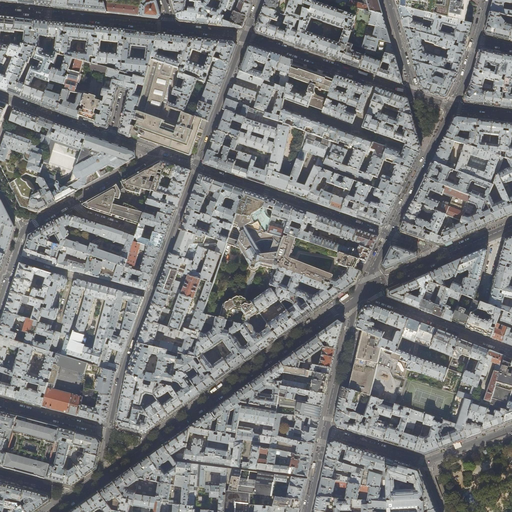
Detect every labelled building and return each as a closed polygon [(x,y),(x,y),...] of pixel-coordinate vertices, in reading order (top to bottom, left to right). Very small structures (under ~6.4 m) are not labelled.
[(53,0),(52,7),(59,8),(68,9),(69,0),(53,0)] [(69,0),(68,9),(75,10),(84,11),(85,0),(69,0)] [(85,0),(84,11),(94,12),(107,13),(104,3),(100,3),(100,0),(102,1),(102,0),(85,0)] [(103,0),(104,3),(107,13),(120,14),(158,19),(160,16),(155,0),(103,0)] [(171,0),(173,7),(176,15),(187,12),(188,12),(189,2),(188,2),(188,1),(184,1),(179,0),(171,0)] [(202,0),(202,3),(196,23),(201,23),(208,24),(214,9),(209,7),(211,0),(216,0),(217,0),(216,0),(202,0)] [(216,0),(217,0),(221,2),(218,10),(214,9),(208,24),(215,25),(221,26),(223,21),(224,16),(222,15),(223,13),(225,14),(227,9),(230,1),(228,0),(216,0)] [(234,6),(236,0),(235,0),(229,0),(230,1),(227,9),(247,17),(248,12),(251,5),(239,1),(238,3),(239,3),(238,8),(234,6)] [(304,5),(305,2),(299,0),(265,0),(263,7),(275,12),(279,1),(281,1),(282,1),(282,0),(287,0),(290,1),(285,15),(287,16),(301,21),(302,17),(295,15),(299,4),(304,6),(304,5)] [(304,5),(310,7),(309,11),(303,9),(302,17),(301,21),(299,30),(296,46),(328,57),(350,65),(360,68),(366,49),(362,48),(362,50),(363,52),(362,55),(355,53),(355,51),(352,51),(351,51),(354,46),(348,44),(351,32),(354,20),(355,16),(331,7),(331,5),(326,3),(325,5),(309,0),(304,0),(305,2),(304,5)] [(366,0),(368,5),(351,0),(349,1),(345,0),(336,0),(336,2),(372,12),(383,16),(378,0),(366,0)] [(395,0),(397,6),(426,13),(452,20),(465,23),(467,9),(468,0),(395,0)] [(490,13),(504,16),(506,16),(511,17),(511,0),(493,0),(493,3),(490,13)] [(191,2),(189,2),(188,12),(187,12),(176,15),(177,19),(180,21),(186,22),(196,23),(202,3),(193,2),(193,8),(191,8),(192,2),(191,2)] [(424,20),(426,13),(397,6),(400,15),(401,21),(408,19),(413,20),(413,17),(417,18),(417,17),(423,18),(422,22),(424,22),(424,20)] [(277,12),(275,12),(263,7),(262,11),(260,16),(272,20),(274,21),(281,23),(282,24),(283,22),(281,22),(282,19),(276,17),(276,15),(277,12)] [(227,9),(225,14),(224,16),(223,21),(226,22),(228,18),(231,19),(230,23),(243,28),(244,23),(247,17),(227,9)] [(385,22),(383,16),(372,12),(368,25),(376,27),(387,30),(385,22)] [(426,13),(424,20),(432,22),(431,26),(442,28),(443,25),(449,27),(449,29),(453,30),(453,31),(469,36),(470,31),(472,24),(465,23),(452,20),(426,13)] [(503,18),(504,16),(490,13),(487,23),(485,31),(487,34),(497,37),(510,40),(511,30),(511,17),(506,16),(506,18),(508,18),(506,25),(501,18),(503,18)] [(7,17),(0,16),(0,51),(8,53),(11,46),(0,44),(0,43),(0,36),(1,31),(14,33),(15,31),(16,18),(7,17)] [(270,25),(272,20),(260,16),(257,24),(255,30),(257,33),(265,36),(275,40),(279,29),(281,23),(274,21),(274,22),(275,23),(274,26),(270,25)] [(299,30),(301,21),(287,16),(284,24),(286,25),(299,30)] [(25,19),(16,18),(15,31),(25,32),(24,45),(27,45),(31,47),(32,37),(33,32),(33,31),(31,30),(31,28),(32,27),(33,28),(34,20),(25,19)] [(413,20),(408,19),(401,21),(403,26),(404,29),(421,34),(422,27),(423,25),(413,22),(413,21),(413,20)] [(42,21),(34,20),(33,28),(33,31),(33,32),(36,32),(35,36),(34,35),(34,37),(32,37),(31,47),(39,49),(42,50),(43,47),(39,47),(40,36),(44,36),(43,50),(44,50),(47,51),(48,42),(50,22),(42,21)] [(358,34),(361,23),(361,22),(354,20),(351,32),(358,34)] [(58,23),(50,22),(48,42),(51,42),(51,38),(53,39),(53,36),(57,37),(55,53),(58,54),(60,55),(60,51),(61,51),(61,53),(63,53),(65,35),(65,32),(66,24),(58,23)] [(63,53),(66,53),(65,56),(66,56),(73,58),(76,59),(90,63),(91,56),(94,57),(96,39),(92,38),(93,36),(96,36),(97,27),(82,25),(66,24),(65,32),(68,33),(68,35),(67,35),(66,35),(66,36),(65,35),(63,53)] [(275,40),(280,40),(283,41),(296,46),(299,30),(286,25),(286,27),(288,27),(286,31),(284,30),(284,31),(279,29),(275,40)] [(441,32),(442,28),(431,26),(430,29),(422,27),(421,34),(441,39),(466,46),(467,41),(469,36),(453,31),(452,33),(448,32),(447,34),(441,32)] [(104,28),(97,27),(96,36),(96,39),(94,57),(93,64),(98,66),(99,64),(108,65),(109,54),(100,53),(101,41),(108,41),(108,43),(110,43),(111,37),(109,37),(109,35),(111,35),(112,29),(104,28)] [(387,30),(376,27),(372,38),(391,43),(389,37),(387,30)] [(117,29),(112,29),(111,35),(111,37),(110,43),(112,43),(112,42),(119,43),(118,55),(109,54),(108,65),(116,66),(116,71),(121,72),(122,64),(119,64),(119,61),(122,62),(122,61),(125,41),(122,40),(123,37),(125,38),(126,30),(117,29)] [(441,39),(421,34),(404,29),(411,53),(413,62),(433,68),(436,57),(425,53),(424,53),(425,52),(425,51),(424,47),(423,46),(422,46),(421,43),(422,40),(425,41),(425,42),(426,42),(435,45),(435,46),(439,47),(441,39)] [(147,65),(150,65),(151,59),(158,34),(140,32),(126,30),(125,38),(125,41),(122,61),(126,62),(126,65),(122,64),(121,72),(128,74),(129,73),(143,74),(142,78),(146,79),(149,67),(146,67),(147,65)] [(151,59),(181,69),(182,66),(182,65),(191,37),(182,36),(169,35),(158,34),(151,59)] [(393,51),(391,43),(372,38),(365,36),(362,48),(366,49),(385,54),(395,56),(393,51)] [(197,38),(191,37),(182,65),(186,66),(185,68),(183,68),(183,66),(182,66),(181,69),(180,74),(192,78),(193,76),(186,73),(186,71),(194,74),(197,64),(189,62),(193,50),(201,53),(206,39),(197,38)] [(212,40),(206,39),(201,53),(205,54),(206,51),(210,52),(205,67),(197,64),(194,74),(193,76),(192,78),(197,80),(201,81),(204,82),(205,83),(206,79),(209,72),(211,67),(214,58),(216,54),(220,41),(212,40)] [(462,59),(466,46),(441,39),(439,47),(442,48),(442,49),(443,49),(443,50),(446,51),(447,50),(450,51),(450,52),(449,52),(448,52),(447,56),(447,57),(448,57),(448,60),(444,59),(444,58),(444,57),(441,57),(440,57),(439,58),(436,57),(433,68),(458,75),(462,59)] [(226,41),(220,41),(216,54),(217,55),(217,53),(220,54),(221,55),(219,60),(229,64),(233,53),(236,45),(234,42),(226,41)] [(27,45),(24,45),(22,44),(21,46),(12,44),(11,46),(8,53),(7,56),(14,58),(13,59),(6,76),(0,73),(0,89),(1,90),(8,93),(10,86),(8,85),(10,82),(12,83),(21,58),(23,55),(27,45)] [(39,49),(31,47),(27,45),(23,55),(24,56),(23,59),(21,58),(12,83),(14,84),(13,86),(10,86),(8,93),(14,95),(21,98),(26,84),(20,82),(27,64),(27,63),(29,64),(31,59),(33,59),(36,51),(38,52),(39,49)] [(269,59),(271,53),(261,49),(252,46),(249,48),(244,61),(240,72),(262,80),(264,73),(255,70),(256,68),(257,69),(259,65),(262,66),(263,66),(264,65),(267,66),(268,61),(269,59)] [(43,50),(42,50),(39,49),(38,52),(35,59),(42,62),(39,69),(33,66),(26,84),(21,98),(32,102),(42,106),(46,94),(29,88),(31,84),(32,83),(34,77),(49,82),(50,81),(52,72),(49,71),(52,64),(55,65),(58,54),(55,53),(54,56),(52,57),(43,53),(44,50),(43,50)] [(383,59),(385,54),(366,49),(360,68),(369,72),(378,75),(381,67),(382,65),(383,62),(371,58),(372,55),(383,59)] [(504,54),(491,51),(483,49),(479,51),(476,62),(474,69),(498,77),(504,54)] [(7,56),(8,53),(0,51),(0,63),(4,64),(6,59),(4,58),(5,55),(7,56)] [(280,56),(271,53),(269,59),(272,61),(271,62),(270,63),(268,61),(267,66),(264,73),(262,80),(265,80),(270,82),(271,83),(271,82),(270,81),(273,72),(275,70),(277,70),(282,57),(280,56)] [(397,63),(395,56),(385,54),(383,59),(383,62),(382,65),(384,66),(385,63),(389,65),(388,67),(399,71),(397,63)] [(511,56),(504,54),(498,77),(505,79),(511,80),(511,56)] [(69,71),(73,58),(66,56),(62,70),(54,68),(52,72),(50,81),(65,85),(67,80),(67,77),(65,77),(67,71),(69,71)] [(286,58),(282,57),(277,70),(281,72),(280,76),(280,77),(281,78),(279,86),(286,88),(287,84),(288,82),(289,77),(291,65),(292,60),(286,58)] [(219,60),(214,58),(211,67),(226,73),(228,68),(229,64),(219,60)] [(91,64),(90,63),(76,59),(75,64),(73,64),(72,69),(73,69),(73,72),(80,74),(82,65),(91,67),(91,64)] [(181,69),(151,59),(150,65),(149,67),(146,79),(144,86),(143,90),(143,93),(139,107),(138,108),(138,112),(137,115),(135,120),(134,127),(131,135),(145,140),(174,150),(190,156),(193,147),(200,128),(202,120),(194,117),(193,116),(190,115),(185,113),(169,108),(170,103),(173,95),(174,91),(176,87),(178,78),(180,74),(181,69)] [(447,96),(452,87),(458,75),(433,68),(413,62),(418,77),(421,88),(423,91),(432,94),(436,95),(444,98),(447,96)] [(93,64),(91,64),(91,67),(90,70),(92,71),(92,70),(108,74),(109,69),(98,66),(93,64)] [(298,67),(291,65),(289,77),(311,84),(308,93),(313,95),(309,105),(316,108),(324,111),(324,108),(325,106),(327,100),(318,96),(316,95),(315,94),(315,93),(315,90),(315,88),(330,93),(334,80),(330,79),(298,67)] [(226,73),(211,67),(209,72),(212,73),(209,80),(206,79),(205,83),(208,84),(220,88),(223,81),(226,73)] [(401,79),(399,71),(388,67),(387,71),(385,71),(385,68),(381,67),(378,75),(378,76),(386,79),(403,85),(401,79)] [(116,71),(109,69),(108,74),(107,76),(114,78),(113,82),(106,80),(106,84),(118,87),(119,87),(124,89),(127,77),(120,75),(121,72),(116,71)] [(505,79),(498,77),(474,69),(472,76),(470,84),(482,88),(484,88),(486,89),(490,89),(491,86),(483,84),(485,79),(495,82),(494,90),(495,90),(503,91),(505,79)] [(73,72),(69,71),(68,75),(72,76),(71,81),(78,83),(80,83),(82,74),(80,74),(73,72)] [(262,112),(252,109),(254,105),(251,104),(249,107),(248,112),(279,122),(280,117),(276,116),(278,111),(281,113),(282,109),(284,100),(282,99),(283,92),(285,93),(286,88),(279,86),(275,84),(272,83),(271,83),(270,82),(268,86),(263,84),(265,80),(262,80),(240,72),(237,78),(262,87),(255,108),(262,111),(262,112)] [(192,78),(180,74),(178,78),(185,80),(182,89),(176,87),(174,91),(182,94),(185,95),(184,96),(190,98),(197,80),(192,78)] [(336,75),(334,80),(330,93),(328,98),(338,101),(341,92),(337,91),(336,89),(336,88),(337,88),(337,87),(338,86),(339,86),(338,88),(340,88),(341,87),(343,88),(346,79),(339,77),(336,75)] [(134,79),(127,77),(124,89),(126,89),(130,90),(143,93),(143,90),(137,89),(138,84),(144,86),(146,79),(142,78),(135,76),(134,79)] [(349,80),(346,79),(343,88),(344,88),(344,90),(346,90),(346,89),(347,89),(348,91),(347,91),(347,92),(347,93),(346,94),(341,92),(338,101),(348,105),(355,82),(349,80)] [(511,82),(511,80),(505,79),(503,91),(501,107),(509,108),(511,108),(511,94),(510,95),(511,82)] [(71,81),(67,80),(65,85),(64,90),(64,91),(71,92),(79,94),(85,96),(86,96),(86,95),(87,93),(79,91),(79,90),(81,88),(80,85),(81,84),(80,83),(78,83),(71,81)] [(359,84),(355,82),(348,105),(347,107),(337,104),(332,117),(353,125),(356,115),(355,114),(355,115),(348,112),(350,106),(357,108),(356,111),(357,111),(361,100),(355,98),(355,96),(358,97),(359,95),(362,96),(365,86),(359,84)] [(116,94),(118,87),(106,84),(105,88),(103,96),(105,97),(104,102),(101,102),(100,105),(112,108),(115,98),(116,94)] [(217,99),(220,88),(208,84),(201,102),(214,107),(217,99)] [(292,86),(287,84),(286,88),(285,93),(285,95),(285,97),(284,99),(295,103),(308,108),(309,105),(313,95),(308,93),(307,92),(306,96),(304,97),(292,92),(292,90),(293,87),(292,86)] [(482,91),(482,88),(470,84),(470,86),(463,99),(465,102),(468,103),(473,103),(484,105),(486,89),(484,88),(484,89),(485,90),(483,90),(483,92),(483,91),(482,91)] [(253,97),(255,98),(257,93),(242,88),(243,87),(240,86),(240,87),(235,85),(233,90),(253,97)] [(368,87),(365,86),(362,96),(361,100),(357,111),(357,112),(359,113),(361,113),(362,111),(369,94),(370,94),(372,88),(368,87)] [(64,91),(64,90),(63,89),(61,96),(47,92),(46,94),(42,106),(49,109),(57,112),(64,91)] [(253,97),(233,90),(230,89),(228,94),(227,99),(249,107),(251,104),(253,97)] [(377,89),(372,102),(383,107),(384,103),(390,105),(394,95),(385,92),(377,89)] [(491,89),(490,89),(486,89),(484,105),(493,106),(501,107),(503,91),(495,90),(495,92),(491,92),(491,89)] [(139,107),(143,93),(130,90),(127,101),(126,104),(124,112),(137,115),(138,112),(135,111),(136,106),(139,107)] [(71,92),(64,91),(57,112),(67,116),(78,119),(79,116),(85,96),(79,94),(76,104),(68,101),(71,92)] [(182,94),(174,91),(173,95),(179,98),(176,105),(170,103),(169,108),(185,113),(190,98),(184,96),(184,97),(181,97),(182,94)] [(90,96),(86,95),(86,96),(85,96),(79,116),(84,118),(83,119),(86,120),(96,124),(98,115),(94,114),(96,110),(99,111),(100,105),(101,102),(96,101),(97,97),(91,96),(90,96)] [(401,97),(394,95),(390,105),(389,109),(397,112),(397,110),(398,110),(399,111),(398,112),(399,113),(412,117),(409,107),(407,100),(401,97)] [(248,112),(249,107),(227,99),(225,104),(223,110),(226,111),(234,114),(237,106),(242,107),(242,106),(243,106),(240,116),(246,118),(248,112)] [(325,106),(327,107),(326,109),(324,108),(324,111),(323,113),(327,115),(332,117),(337,104),(327,100),(325,106)] [(3,103),(0,101),(0,128),(5,115),(8,105),(3,103)] [(214,107),(201,102),(200,102),(194,117),(202,120),(208,122),(211,114),(214,107)] [(381,113),(383,107),(372,102),(367,116),(373,118),(374,115),(376,116),(375,119),(380,121),(387,123),(391,125),(399,128),(400,126),(403,127),(404,128),(403,130),(417,135),(414,123),(412,117),(399,113),(397,120),(381,113)] [(109,121),(112,108),(100,105),(99,111),(102,112),(101,116),(98,115),(96,124),(95,125),(101,127),(107,129),(107,128),(109,121)] [(10,121),(35,131),(39,117),(28,113),(15,108),(10,121)] [(282,109),(281,113),(280,117),(279,122),(285,124),(286,121),(288,120),(293,122),(294,124),(293,127),(300,130),(304,117),(293,113),(282,109)] [(235,114),(234,114),(226,111),(225,111),(223,116),(222,121),(231,124),(233,120),(242,124),(240,128),(242,128),(246,118),(240,116),(238,115),(237,117),(236,117),(235,118),(234,117),(235,114)] [(137,115),(124,112),(122,123),(119,132),(120,133),(125,135),(131,137),(131,135),(134,127),(131,126),(133,120),(135,120),(137,115)] [(253,157),(251,163),(251,165),(246,179),(255,182),(265,186),(274,143),(268,141),(269,138),(275,140),(279,122),(248,112),(246,118),(242,128),(242,129),(248,131),(247,134),(241,132),(238,139),(234,150),(239,152),(240,152),(243,145),(269,154),(265,171),(253,168),(257,157),(253,157)] [(380,121),(375,119),(373,118),(367,116),(365,122),(362,128),(377,133),(379,129),(378,128),(380,121)] [(48,121),(39,117),(35,131),(35,132),(34,135),(33,139),(49,145),(51,139),(55,124),(48,121)] [(314,121),(304,117),(300,130),(305,132),(306,128),(308,127),(313,129),(313,131),(312,134),(317,136),(322,124),(314,121)] [(457,117),(454,118),(450,126),(444,138),(455,142),(465,145),(472,147),(472,144),(476,144),(478,119),(467,118),(457,117)] [(491,121),(478,119),(476,144),(475,145),(478,146),(478,149),(489,153),(490,145),(482,144),(483,134),(491,135),(493,121),(491,121)] [(231,125),(231,124),(222,121),(220,126),(218,131),(228,135),(228,133),(229,133),(230,132),(231,133),(230,136),(238,139),(241,132),(242,129),(242,128),(240,128),(238,127),(237,131),(230,128),(231,125)] [(377,133),(406,144),(404,149),(404,148),(409,150),(419,154),(420,151),(421,149),(418,136),(417,135),(403,130),(399,128),(391,125),(391,126),(389,126),(389,127),(386,126),(387,123),(380,121),(378,128),(379,129),(377,133)] [(495,121),(493,121),(491,135),(500,136),(499,146),(490,145),(489,153),(501,157),(502,151),(504,152),(507,123),(495,121)] [(285,124),(279,122),(275,140),(274,143),(265,186),(270,187),(280,191),(286,193),(290,180),(291,178),(279,174),(290,126),(285,124)] [(51,139),(81,150),(70,181),(66,184),(65,185),(65,187),(77,191),(90,183),(96,180),(100,178),(116,169),(135,158),(135,151),(120,146),(89,135),(72,130),(64,127),(55,124),(51,139)] [(331,127),(322,124),(317,136),(323,138),(324,135),(325,133),(326,134),(330,135),(330,137),(329,140),(335,143),(339,130),(331,127)] [(211,142),(222,146),(224,147),(230,149),(232,150),(234,150),(238,139),(230,136),(228,135),(218,131),(215,130),(213,136),(211,142)] [(348,133),(339,130),(335,143),(339,144),(340,142),(346,144),(346,146),(349,147),(349,148),(351,145),(353,146),(356,136),(348,133)] [(26,173),(34,176),(38,177),(45,156),(43,155),(44,151),(36,148),(37,145),(32,144),(32,142),(7,132),(0,151),(0,164),(10,184),(21,176),(26,173)] [(293,178),(294,179),(293,181),(292,181),(290,180),(286,193),(293,195),(307,200),(312,188),(310,188),(310,187),(311,185),(312,184),(314,185),(322,169),(325,164),(327,159),(323,158),(326,152),(330,154),(335,143),(329,140),(327,140),(324,138),(323,138),(317,136),(312,134),(306,132),(304,138),(307,139),(303,150),(301,149),(291,177),(293,178)] [(365,140),(356,136),(353,146),(355,147),(354,149),(355,150),(359,151),(360,149),(362,150),(362,152),(366,154),(369,155),(369,154),(370,151),(374,143),(365,140)] [(455,142),(444,138),(439,149),(433,162),(493,185),(494,182),(497,174),(498,173),(504,158),(501,157),(489,153),(478,149),(472,147),(465,145),(458,165),(456,165),(448,162),(455,142)] [(224,147),(222,146),(211,142),(206,156),(203,164),(211,167),(218,169),(221,159),(214,157),(215,153),(219,154),(221,147),(222,148),(220,155),(222,155),(224,147)] [(346,146),(339,144),(335,143),(330,154),(331,154),(331,153),(333,154),(331,158),(328,157),(327,159),(342,165),(349,147),(346,146)] [(380,145),(374,143),(370,151),(374,153),(373,156),(383,160),(387,148),(383,146),(380,145)] [(227,158),(230,149),(224,147),(222,155),(221,159),(218,169),(224,171),(232,174),(235,163),(236,161),(227,158)] [(415,162),(419,154),(409,150),(404,148),(404,149),(401,156),(400,152),(387,148),(383,160),(384,160),(386,161),(387,159),(394,162),(394,164),(411,170),(415,162)] [(362,152),(359,151),(355,150),(348,167),(359,171),(366,154),(362,152)] [(253,157),(240,152),(239,152),(238,153),(237,159),(251,163),(253,157)] [(384,160),(383,160),(373,156),(367,174),(374,177),(378,178),(384,160)] [(327,159),(325,164),(334,168),(335,169),(337,170),(339,170),(357,176),(358,178),(360,179),(362,178),(371,182),(372,179),(373,179),(374,177),(367,174),(363,172),(363,174),(359,173),(360,171),(359,171),(348,167),(342,165),(327,159)] [(511,160),(507,159),(510,168),(498,173),(497,174),(511,205),(511,160)] [(168,177),(171,178),(175,166),(169,164),(162,161),(161,162),(152,191),(157,193),(159,186),(160,183),(162,178),(163,178),(165,176),(168,177)] [(152,191),(161,162),(160,162),(158,162),(149,167),(131,178),(127,180),(125,181),(125,182),(124,184),(124,186),(124,187),(125,189),(127,190),(130,191),(140,195),(143,186),(147,188),(146,191),(151,193),(152,191)] [(489,194),(493,185),(433,162),(429,169),(425,178),(433,181),(435,182),(444,185),(446,186),(471,196),(486,203),(489,194)] [(237,163),(235,163),(232,174),(239,176),(246,179),(251,165),(249,165),(248,166),(247,166),(246,169),(242,168),(243,167),(240,166),(239,167),(236,166),(237,163)] [(407,179),(411,170),(394,164),(392,163),(390,170),(394,172),(392,179),(391,179),(390,178),(384,176),(383,176),(382,178),(380,177),(379,179),(382,180),(403,187),(407,179)] [(175,166),(171,178),(173,179),(172,182),(185,186),(187,179),(190,171),(183,169),(175,166)] [(336,174),(322,169),(314,185),(312,188),(307,200),(311,202),(318,204),(324,190),(322,190),(321,193),(317,191),(317,189),(319,184),(320,183),(322,178),(324,178),(328,179),(328,181),(327,183),(331,184),(336,174)] [(211,191),(215,180),(209,177),(199,174),(196,184),(192,194),(205,199),(208,191),(211,192),(211,191)] [(336,174),(331,184),(334,185),(344,189),(350,191),(354,181),(345,177),(343,181),(344,182),(343,183),(344,184),(342,184),(342,182),(338,181),(340,175),(336,174)] [(511,214),(511,205),(497,174),(494,182),(503,201),(494,205),(489,194),(486,203),(489,209),(495,222),(505,218),(511,214)] [(23,180),(21,176),(10,184),(15,195),(21,207),(24,208),(28,209),(33,196),(31,195),(33,191),(29,185),(25,183),(24,184),(22,181),(23,180)] [(44,180),(38,177),(38,180),(37,183),(39,183),(42,189),(39,191),(48,207),(52,205),(57,202),(51,192),(49,193),(48,191),(50,190),(44,180)] [(433,181),(425,178),(419,190),(413,202),(450,217),(454,218),(461,221),(463,215),(465,212),(468,205),(468,204),(471,196),(446,186),(444,190),(442,189),(444,185),(435,182),(434,185),(430,183),(431,182),(433,182),(433,181)] [(65,197),(77,191),(65,187),(44,180),(50,190),(51,192),(57,202),(65,197)] [(220,181),(215,180),(211,191),(212,192),(215,193),(212,202),(218,204),(225,183),(220,181)] [(400,192),(403,187),(382,180),(379,190),(382,191),(384,192),(392,195),(393,194),(398,196),(400,192)] [(182,193),(185,186),(172,182),(171,186),(170,187),(169,187),(167,187),(167,189),(159,186),(157,193),(164,194),(168,196),(180,199),(182,193)] [(376,211),(377,211),(378,212),(388,217),(394,206),(398,196),(393,194),(392,195),(384,192),(383,194),(381,193),(382,191),(379,190),(366,185),(366,188),(363,187),(364,184),(358,182),(356,187),(358,188),(355,197),(348,195),(346,200),(355,203),(356,201),(359,202),(359,205),(361,206),(366,207),(369,209),(373,210),(374,208),(377,209),(376,211)] [(229,185),(225,183),(218,204),(216,207),(218,208),(217,211),(215,210),(213,218),(217,220),(218,217),(223,219),(227,208),(222,207),(226,198),(231,199),(235,187),(229,185)] [(334,185),(331,184),(327,183),(324,190),(318,204),(334,210),(348,215),(357,218),(361,206),(359,205),(355,203),(346,200),(348,195),(350,191),(344,189),(342,196),(341,197),(331,194),(334,185)] [(34,192),(33,196),(28,209),(34,211),(39,212),(42,211),(48,207),(39,191),(36,185),(35,188),(37,192),(36,192),(36,194),(35,194),(35,192),(34,192)] [(240,188),(235,187),(231,199),(236,201),(232,210),(227,208),(223,219),(229,221),(228,224),(233,226),(236,218),(233,217),(234,214),(237,215),(245,191),(245,190),(240,188)] [(111,216),(115,206),(113,205),(115,198),(117,199),(120,190),(120,189),(118,188),(116,188),(115,188),(113,188),(110,190),(91,200),(83,205),(86,207),(89,208),(93,210),(103,213),(111,216)] [(164,194),(157,193),(152,191),(151,193),(154,194),(153,197),(150,196),(149,200),(177,208),(178,203),(180,199),(168,196),(167,200),(165,200),(163,199),(164,194)] [(267,209),(264,208),(267,199),(266,199),(264,198),(264,197),(262,196),(261,196),(258,199),(252,196),(252,193),(250,192),(249,192),(248,193),(245,191),(237,215),(236,218),(233,226),(237,228),(240,233),(247,229),(245,227),(248,225),(250,225),(253,226),(258,222),(265,233),(267,233),(272,217),(271,217),(270,216),(269,215),(268,214),(268,213),(267,211),(267,209)] [(205,199),(192,194),(190,201),(187,208),(196,211),(197,212),(200,213),(205,199)] [(468,204),(475,206),(476,206),(478,210),(477,213),(471,216),(477,230),(486,226),(495,222),(489,209),(483,211),(486,203),(471,196),(468,204)] [(271,210),(274,211),(273,213),(272,217),(267,233),(267,234),(283,238),(284,236),(285,234),(293,207),(282,203),(268,198),(267,199),(264,208),(267,209),(271,210)] [(175,212),(177,208),(149,200),(147,205),(160,208),(159,213),(173,217),(175,212)] [(0,253),(6,255),(10,242),(14,227),(1,201),(0,201),(0,253)] [(216,207),(218,204),(212,202),(211,206),(209,207),(209,208),(208,209),(208,210),(209,211),(207,216),(213,218),(215,210),(216,207)] [(446,227),(450,217),(413,202),(408,211),(407,214),(403,222),(414,226),(418,228),(428,232),(428,230),(433,231),(432,234),(441,237),(444,231),(446,227)] [(142,219),(144,215),(141,214),(139,211),(136,210),(133,207),(124,204),(123,208),(120,207),(116,218),(121,219),(131,223),(140,226),(141,221),(142,219)] [(116,218),(120,207),(115,206),(111,216),(116,218)] [(364,212),(366,207),(361,206),(357,218),(361,219),(369,222),(370,222),(381,226),(384,225),(386,222),(386,221),(388,217),(378,212),(377,211),(376,214),(374,214),(375,211),(373,210),(369,209),(368,213),(364,212)] [(307,212),(300,210),(293,207),(285,234),(289,235),(296,238),(298,239),(307,212)] [(201,216),(195,214),(196,211),(187,208),(183,219),(179,229),(181,230),(188,233),(189,230),(194,232),(194,235),(202,238),(203,235),(207,237),(214,239),(215,237),(219,238),(218,241),(219,241),(224,243),(227,244),(229,238),(233,226),(228,224),(225,223),(224,225),(220,224),(221,221),(217,220),(213,218),(207,216),(203,214),(202,215),(201,216)] [(172,222),(173,217),(159,213),(157,220),(155,219),(156,217),(148,215),(147,213),(148,210),(145,209),(144,215),(142,219),(144,220),(170,227),(172,222)] [(298,239),(310,243),(319,216),(313,214),(307,212),(298,239)] [(63,216),(55,221),(66,239),(67,237),(68,233),(66,228),(71,225),(74,217),(74,216),(67,214),(63,216)] [(460,223),(457,224),(454,218),(450,217),(453,224),(454,226),(459,238),(468,234),(477,230),(471,216),(468,217),(463,215),(461,221),(460,223)] [(81,219),(74,216),(74,217),(71,225),(71,226),(82,230),(83,231),(86,232),(87,231),(101,236),(100,238),(101,240),(99,246),(92,243),(90,247),(80,244),(79,242),(77,242),(76,242),(66,239),(65,241),(66,242),(64,247),(95,257),(104,261),(126,268),(134,243),(136,239),(136,237),(101,225),(91,222),(81,219)] [(327,219),(319,216),(310,243),(335,251),(339,239),(337,238),(335,243),(317,237),(319,231),(318,230),(318,229),(330,233),(329,235),(332,236),(332,234),(336,235),(335,237),(340,238),(344,225),(337,223),(327,219)] [(168,232),(170,227),(144,220),(144,222),(141,221),(140,226),(139,229),(144,230),(146,225),(154,228),(156,227),(157,227),(155,233),(166,236),(168,232)] [(48,224),(40,229),(44,237),(46,239),(47,242),(55,244),(56,242),(50,240),(51,239),(54,238),(53,236),(56,235),(60,243),(59,245),(64,247),(66,242),(65,241),(66,239),(55,221),(48,224)] [(414,226),(403,222),(402,225),(400,228),(401,232),(413,236),(425,240),(427,234),(428,232),(418,228),(417,230),(413,229),(414,226)] [(351,228),(344,225),(340,238),(339,239),(335,251),(340,253),(348,256),(351,245),(352,243),(353,241),(357,230),(351,228)] [(454,226),(444,231),(441,237),(445,244),(452,241),(459,238),(454,226)] [(248,228),(247,229),(240,233),(241,234),(239,241),(229,238),(227,244),(227,245),(238,249),(248,265),(247,267),(249,270),(250,271),(248,277),(245,279),(242,290),(247,292),(250,282),(253,279),(253,278),(255,271),(256,270),(257,267),(260,266),(274,270),(274,265),(283,238),(267,234),(267,233),(265,233),(248,228)] [(44,237),(40,229),(29,235),(27,241),(25,249),(37,253),(39,246),(41,245),(50,248),(47,257),(56,260),(59,251),(61,251),(60,254),(61,255),(62,252),(63,250),(64,247),(59,245),(58,245),(57,248),(55,247),(55,244),(47,242),(46,239),(44,240),(42,240),(41,239),(44,237)] [(144,230),(139,229),(136,237),(136,239),(137,239),(137,240),(137,241),(138,242),(139,242),(140,242),(140,244),(161,250),(164,243),(166,236),(155,233),(146,231),(145,233),(150,234),(150,233),(153,234),(151,243),(150,242),(150,241),(142,238),(144,230)] [(204,244),(207,237),(203,235),(202,238),(194,235),(188,233),(181,230),(177,241),(172,254),(180,257),(183,258),(194,262),(197,255),(199,247),(203,249),(204,244)] [(367,233),(357,230),(353,241),(359,244),(360,241),(361,242),(360,246),(358,245),(357,247),(359,246),(362,248),(371,251),(374,246),(375,245),(375,243),(378,237),(369,234),(367,233)] [(430,235),(427,234),(425,240),(432,242),(438,244),(444,244),(445,244),(441,237),(432,234),(430,233),(430,235)] [(289,259),(296,238),(289,235),(288,238),(284,236),(283,238),(274,265),(343,292),(350,287),(356,283),(359,276),(361,272),(355,269),(357,264),(360,260),(359,259),(348,256),(340,253),(336,264),(338,264),(338,266),(348,269),(346,273),(345,272),(343,271),(342,274),(343,275),(336,280),(332,279),(333,276),(289,259)] [(511,236),(505,239),(499,266),(511,269),(511,236)] [(227,245),(227,244),(224,243),(219,241),(215,253),(223,256),(227,245)] [(152,275),(157,262),(161,250),(140,244),(134,243),(126,268),(152,275)] [(351,249),(353,245),(351,245),(348,256),(359,259),(360,260),(366,262),(368,258),(369,256),(369,255),(371,251),(362,248),(359,246),(357,247),(359,247),(358,251),(351,249)] [(416,253),(404,248),(394,245),(391,246),(387,255),(382,265),(386,270),(400,264),(416,256),(416,253)] [(65,251),(64,253),(62,252),(61,255),(59,261),(57,267),(77,272),(91,276),(96,260),(94,259),(95,257),(64,247),(63,250),(65,251)] [(197,255),(194,262),(195,262),(191,276),(201,280),(204,281),(214,284),(215,279),(212,278),(218,259),(221,261),(222,260),(223,256),(215,253),(203,249),(199,247),(197,255)] [(37,253),(25,249),(24,252),(23,256),(40,261),(57,267),(59,261),(56,260),(47,257),(44,256),(40,254),(37,253)] [(464,258),(457,275),(459,276),(460,273),(469,269),(469,270),(469,271),(470,272),(468,278),(479,281),(483,267),(487,251),(484,249),(472,254),(464,258)] [(180,257),(172,254),(171,253),(169,258),(165,267),(178,272),(182,263),(188,265),(185,274),(189,275),(191,276),(195,262),(194,262),(183,258),(182,260),(180,259),(180,257)] [(450,263),(441,268),(446,280),(447,280),(450,278),(451,279),(453,278),(453,277),(454,277),(454,276),(453,276),(453,275),(454,275),(454,274),(456,277),(457,275),(464,258),(450,263)] [(124,273),(126,268),(104,261),(103,263),(96,260),(91,276),(106,280),(120,284),(123,277),(124,273)] [(52,281),(55,274),(54,274),(30,266),(30,269),(28,268),(28,267),(29,268),(29,266),(20,263),(13,284),(11,292),(24,296),(26,290),(28,291),(29,286),(31,287),(33,282),(32,282),(35,274),(47,278),(43,290),(41,289),(41,290),(34,288),(31,298),(39,300),(39,297),(46,299),(51,286),(52,281)] [(274,270),(271,285),(273,287),(282,290),(285,291),(303,298),(314,313),(328,303),(343,292),(274,265),(274,270)] [(511,269),(499,266),(496,277),(493,288),(511,293),(511,269)] [(182,273),(178,272),(165,267),(163,274),(159,284),(158,287),(177,293),(180,285),(181,282),(175,280),(178,275),(179,275),(179,274),(181,275),(182,273)] [(126,268),(124,273),(126,274),(125,277),(123,277),(120,284),(127,285),(146,290),(149,282),(152,275),(126,268)] [(436,270),(429,273),(434,283),(446,288),(451,290),(451,289),(450,286),(447,287),(444,281),(446,280),(441,268),(436,270)] [(416,279),(420,288),(422,288),(420,292),(421,292),(419,295),(424,297),(430,282),(434,283),(429,273),(424,275),(416,279)] [(56,320),(59,309),(55,308),(55,307),(53,306),(58,288),(60,288),(61,288),(64,289),(65,289),(67,280),(65,277),(57,274),(55,274),(52,281),(55,282),(54,287),(51,286),(46,299),(45,302),(45,304),(48,305),(47,309),(44,308),(41,316),(39,322),(52,326),(54,320),(56,320)] [(201,280),(191,276),(189,275),(183,291),(179,290),(181,285),(180,285),(177,293),(192,298),(194,299),(201,280)] [(477,290),(479,281),(468,278),(466,278),(464,278),(462,284),(464,287),(464,288),(465,289),(464,290),(463,289),(462,288),(462,287),(461,285),(454,282),(453,283),(451,289),(451,290),(462,294),(473,299),(474,299),(477,290)] [(281,293),(282,290),(273,287),(274,289),(276,289),(275,293),(272,289),(270,288),(254,299),(256,292),(262,288),(265,289),(268,287),(269,285),(255,279),(250,299),(251,300),(260,313),(279,299),(281,293)] [(411,281),(403,284),(407,293),(409,294),(410,294),(409,293),(410,293),(410,292),(411,294),(413,293),(415,294),(416,294),(417,295),(418,292),(417,292),(416,289),(420,288),(416,279),(411,281)] [(64,323),(63,326),(61,333),(56,331),(50,352),(54,353),(57,354),(68,357),(68,354),(100,364),(100,362),(101,360),(106,344),(107,338),(109,329),(114,310),(118,291),(105,287),(104,287),(92,283),(78,280),(74,282),(62,323),(64,323)] [(207,303),(214,284),(204,281),(202,286),(205,287),(200,301),(207,303)] [(439,308),(446,288),(434,283),(430,282),(424,297),(420,309),(425,311),(432,314),(435,306),(439,308)] [(407,294),(407,293),(403,284),(397,287),(388,291),(388,297),(396,300),(403,303),(406,296),(404,296),(404,295),(407,294)] [(177,293),(158,287),(156,294),(152,304),(165,308),(169,297),(172,298),(173,297),(179,299),(174,311),(186,315),(192,298),(177,293)] [(462,294),(451,290),(446,288),(439,308),(435,306),(432,314),(442,318),(451,322),(452,321),(456,309),(445,305),(448,298),(450,297),(458,300),(459,302),(462,294)] [(511,298),(511,293),(493,288),(490,297),(488,305),(501,310),(503,311),(508,313),(509,314),(511,308),(511,307),(502,305),(504,297),(511,298)] [(224,304),(219,318),(227,321),(232,322),(235,323),(242,325),(243,320),(248,321),(260,313),(251,300),(246,299),(247,292),(242,290),(241,296),(239,298),(236,297),(224,304)] [(131,294),(118,291),(114,310),(120,312),(123,299),(129,300),(126,312),(137,315),(141,306),(144,297),(131,294)] [(284,294),(281,293),(279,299),(281,302),(285,300),(292,303),(294,305),(293,306),(287,311),(297,325),(305,319),(314,313),(303,298),(285,291),(284,294)] [(24,296),(11,292),(8,301),(5,312),(18,316),(19,312),(23,313),(24,307),(21,306),(22,303),(36,307),(32,320),(39,322),(41,316),(44,308),(44,306),(42,306),(43,301),(39,300),(31,298),(30,297),(28,297),(24,296)] [(407,293),(407,294),(406,296),(403,303),(412,306),(420,309),(424,297),(419,295),(419,298),(411,295),(411,294),(410,294),(409,294),(407,293)] [(473,299),(462,294),(459,302),(456,309),(452,321),(459,323),(466,326),(472,313),(473,313),(468,311),(469,310),(473,299)] [(203,314),(207,303),(200,301),(194,318),(201,321),(205,322),(208,315),(203,314)] [(481,302),(478,308),(473,313),(472,313),(466,326),(466,328),(480,333),(491,337),(496,323),(501,310),(488,305),(481,302)] [(165,308),(152,304),(150,310),(148,316),(159,320),(164,321),(165,317),(161,315),(162,312),(168,314),(169,310),(165,308)] [(356,329),(362,331),(382,338),(379,347),(381,348),(392,352),(396,354),(398,350),(402,337),(404,331),(409,319),(402,316),(394,313),(379,307),(375,305),(374,306),(372,305),(370,305),(369,305),(366,305),(364,307),(363,308),(362,309),(361,313),(360,312),(360,314),(360,315),(356,329)] [(117,323),(120,312),(114,310),(109,329),(114,331),(115,331),(116,328),(131,333),(134,324),(137,315),(126,312),(124,312),(123,316),(125,317),(123,324),(117,323)] [(180,331),(186,315),(174,311),(168,328),(171,329),(174,329),(180,331)] [(287,332),(297,325),(287,311),(268,324),(278,339),(287,332)] [(507,315),(508,313),(503,311),(500,321),(501,321),(511,325),(511,314),(510,317),(507,315)] [(32,320),(18,316),(5,312),(3,317),(0,325),(12,328),(13,329),(15,329),(16,327),(17,327),(18,325),(14,325),(16,320),(25,323),(23,332),(27,333),(35,335),(36,334),(39,322),(32,320)] [(208,315),(205,322),(214,326),(213,329),(206,334),(215,346),(223,341),(232,353),(224,359),(233,371),(236,368),(241,365),(246,361),(229,338),(230,331),(225,330),(227,321),(219,318),(208,315)] [(201,321),(194,318),(190,327),(188,326),(186,327),(186,329),(185,328),(184,333),(192,335),(195,336),(197,331),(201,321)] [(410,319),(409,319),(404,331),(402,337),(429,348),(428,350),(430,350),(430,349),(435,336),(436,337),(439,330),(422,324),(410,319)] [(273,342),(278,339),(268,324),(266,326),(265,328),(260,332),(258,332),(256,333),(248,321),(243,320),(242,325),(243,325),(261,351),(273,342)] [(343,324),(338,320),(337,321),(327,328),(317,335),(324,346),(336,349),(340,337),(343,324)] [(155,345),(155,347),(168,351),(172,352),(179,353),(183,354),(188,356),(194,340),(191,339),(192,335),(184,333),(180,331),(174,329),(173,332),(170,331),(171,329),(168,328),(159,325),(159,326),(146,321),(142,333),(138,343),(145,345),(150,346),(152,347),(153,344),(155,345)] [(52,326),(39,322),(36,334),(48,337),(46,343),(44,344),(34,341),(36,335),(35,335),(27,333),(24,344),(50,352),(56,331),(51,330),(52,326)] [(242,325),(235,323),(234,327),(231,328),(230,331),(229,338),(246,361),(254,356),(261,351),(243,325),(242,325)] [(504,326),(496,323),(491,337),(498,340),(508,344),(511,345),(511,328),(508,327),(504,325),(504,326)] [(12,328),(0,325),(0,326),(0,336),(15,341),(17,334),(11,332),(12,328)] [(105,361),(104,363),(100,362),(100,364),(99,367),(117,372),(118,372),(119,365),(125,350),(131,333),(116,328),(115,331),(116,331),(121,333),(121,334),(120,334),(120,335),(121,335),(120,338),(113,335),(114,331),(109,329),(107,338),(111,339),(109,345),(106,344),(101,360),(105,361)] [(449,334),(439,330),(436,337),(435,336),(430,349),(453,357),(459,338),(449,334)] [(206,334),(197,331),(195,336),(194,340),(188,356),(196,358),(197,358),(201,362),(207,372),(209,374),(211,372),(213,374),(211,376),(216,383),(225,376),(233,371),(224,359),(223,358),(212,366),(204,354),(215,346),(206,334)] [(381,351),(381,348),(379,347),(382,338),(362,331),(361,335),(361,338),(359,344),(353,372),(349,389),(362,393),(370,396),(381,351)] [(334,358),(336,349),(324,346),(317,335),(313,338),(305,344),(294,352),(301,362),(303,363),(309,364),(312,364),(312,357),(315,354),(322,349),(324,347),(325,347),(319,366),(331,368),(334,358)] [(0,372),(3,373),(19,379),(19,376),(23,377),(23,380),(30,383),(32,383),(39,385),(48,387),(48,385),(49,383),(45,382),(46,378),(50,379),(52,372),(49,371),(50,367),(53,368),(54,365),(56,359),(53,358),(54,353),(50,352),(24,344),(15,341),(0,336),(0,372)] [(467,342),(459,338),(453,357),(452,359),(453,360),(454,358),(458,359),(459,359),(460,356),(461,356),(462,355),(470,358),(470,357),(474,344),(467,342)] [(144,348),(145,345),(138,343),(134,354),(128,371),(126,374),(134,377),(135,374),(140,375),(139,378),(140,378),(144,379),(148,380),(157,383),(160,384),(161,380),(162,380),(163,379),(164,381),(165,381),(165,385),(168,386),(172,387),(173,382),(174,376),(175,372),(178,359),(179,353),(172,352),(171,356),(169,355),(168,356),(167,355),(167,354),(168,351),(155,347),(152,347),(150,346),(149,349),(144,348)] [(481,347),(474,344),(470,357),(479,361),(475,370),(476,370),(475,374),(465,370),(461,382),(472,386),(471,391),(476,393),(478,386),(489,350),(481,347)] [(426,361),(398,350),(396,354),(401,356),(400,360),(407,363),(408,363),(409,362),(410,363),(408,369),(412,371),(421,374),(426,361)] [(490,350),(489,350),(478,386),(481,387),(485,376),(486,376),(490,362),(496,364),(484,400),(491,402),(492,398),(496,386),(497,382),(505,358),(505,356),(498,353),(490,350)] [(287,356),(280,361),(284,366),(285,367),(292,368),(290,365),(291,365),(292,365),(293,366),(294,366),(295,366),(296,366),(296,368),(302,370),(303,363),(301,362),(294,352),(287,356)] [(401,356),(396,354),(392,352),(391,355),(390,357),(399,360),(396,370),(404,373),(403,376),(409,378),(410,378),(412,371),(408,369),(405,368),(406,366),(407,364),(407,363),(400,360),(401,356)] [(88,363),(68,357),(57,354),(56,359),(54,365),(59,366),(85,373),(88,363)] [(196,358),(188,356),(183,354),(182,359),(180,359),(178,359),(175,372),(177,372),(185,374),(194,368),(200,376),(199,377),(198,374),(191,379),(190,377),(188,378),(193,384),(200,394),(210,387),(216,383),(211,376),(209,374),(206,376),(205,374),(207,372),(201,362),(199,364),(195,360),(196,358)] [(511,360),(507,358),(505,358),(497,382),(511,386),(511,371),(511,373),(509,372),(509,371),(508,370),(509,367),(511,367),(511,362),(511,360)] [(284,373),(285,367),(284,366),(280,361),(272,368),(262,374),(269,383),(278,385),(281,386),(282,386),(283,382),(277,380),(276,380),(281,376),(282,375),(282,374),(281,373),(284,373)] [(426,361),(421,374),(444,382),(448,369),(426,361)] [(114,382),(116,372),(117,372),(99,367),(88,363),(85,373),(87,374),(87,373),(97,375),(94,390),(100,392),(99,394),(111,396),(114,382)] [(308,369),(309,364),(303,363),(302,370),(330,375),(331,371),(331,368),(319,366),(312,364),(311,370),(310,370),(308,369)] [(296,368),(292,368),(285,367),(284,373),(283,382),(282,386),(326,395),(328,385),(330,375),(302,370),(296,368)] [(188,377),(185,374),(177,372),(177,376),(174,376),(173,382),(177,382),(179,384),(183,389),(176,393),(185,405),(193,399),(200,394),(193,384),(191,386),(189,383),(188,381),(187,382),(186,379),(188,377)] [(16,400),(22,380),(19,379),(3,373),(1,383),(0,386),(0,395),(7,398),(16,400)] [(139,378),(134,377),(126,374),(126,375),(124,385),(121,397),(132,399),(135,400),(137,392),(138,389),(140,378),(139,378)] [(257,378),(249,383),(256,392),(259,393),(264,394),(262,392),(267,389),(274,390),(273,395),(279,396),(280,389),(278,388),(278,385),(269,383),(262,374),(257,378)] [(143,383),(144,379),(140,378),(138,389),(140,389),(140,392),(137,392),(135,400),(135,404),(138,405),(141,405),(141,406),(144,395),(145,395),(146,394),(154,396),(154,395),(156,386),(157,383),(148,380),(147,385),(144,385),(143,383)] [(23,380),(22,380),(16,400),(29,403),(42,407),(47,388),(48,387),(39,385),(38,387),(39,388),(38,392),(34,390),(33,390),(33,389),(31,388),(30,389),(27,389),(28,385),(29,385),(30,383),(23,380)] [(259,396),(259,393),(256,392),(249,383),(243,388),(236,393),(242,402),(260,405),(260,403),(261,403),(261,404),(262,404),(262,405),(265,405),(266,405),(266,404),(267,404),(267,407),(272,407),(272,405),(278,406),(279,396),(273,395),(273,398),(259,396)] [(165,385),(160,384),(159,387),(156,386),(154,395),(154,396),(157,400),(168,392),(173,397),(163,404),(160,400),(158,402),(169,416),(178,410),(185,405),(176,393),(172,387),(168,386),(165,388),(164,387),(165,385)] [(326,395),(282,386),(281,386),(280,389),(279,396),(295,400),(296,393),(299,394),(299,395),(306,396),(307,396),(307,395),(310,396),(308,401),(306,401),(306,399),(306,398),(305,398),(299,397),(298,397),(297,398),(297,400),(323,406),(324,400),(326,395)] [(511,391),(496,386),(492,398),(508,403),(511,391)] [(359,403),(362,393),(349,389),(342,387),(341,392),(340,398),(346,400),(345,403),(350,404),(349,408),(352,409),(356,411),(355,413),(358,414),(360,415),(363,405),(359,403)] [(52,389),(47,388),(42,407),(55,410),(61,412),(71,415),(78,417),(82,404),(82,402),(83,400),(83,397),(78,396),(54,390),(52,389)] [(83,397),(83,400),(91,402),(93,392),(84,390),(83,397)] [(469,395),(458,391),(457,395),(456,397),(459,398),(464,400),(456,424),(465,427),(468,419),(468,418),(472,404),(476,393),(471,391),(469,395)] [(238,427),(239,420),(242,402),(236,393),(230,398),(221,404),(226,411),(222,433),(227,434),(227,431),(231,432),(230,434),(231,435),(237,436),(238,427)] [(109,409),(111,396),(99,394),(97,407),(95,408),(82,404),(78,417),(91,420),(99,422),(100,423),(100,424),(101,424),(102,423),(105,422),(106,422),(109,409)] [(321,413),(323,406),(297,400),(295,400),(279,396),(278,406),(297,409),(296,416),(297,416),(307,417),(320,421),(321,413)] [(377,405),(379,399),(371,396),(364,417),(372,420),(375,412),(375,411),(373,410),(373,409),(373,408),(373,407),(373,406),(375,406),(375,405),(377,405)] [(131,406),(132,399),(121,397),(119,408),(116,421),(119,422),(130,424),(133,412),(132,412),(133,406),(131,406)] [(350,415),(352,409),(349,408),(350,404),(345,403),(346,400),(340,398),(338,404),(337,411),(350,415)] [(395,404),(379,399),(377,405),(376,408),(379,409),(378,412),(375,412),(372,420),(367,436),(375,439),(383,441),(389,424),(390,421),(390,420),(386,419),(385,419),(383,424),(385,425),(385,426),(377,424),(380,417),(379,417),(380,415),(391,418),(395,404)] [(141,406),(142,407),(146,412),(156,426),(163,421),(169,416),(158,402),(157,400),(146,409),(143,405),(141,406)] [(239,427),(238,427),(237,436),(234,448),(233,455),(231,466),(244,468),(257,470),(261,448),(270,449),(270,448),(276,450),(278,441),(289,443),(288,444),(294,445),(294,447),(295,449),(297,449),(296,454),(301,455),(311,457),(313,449),(314,445),(293,440),(278,436),(277,438),(272,437),(276,414),(277,408),(272,407),(267,407),(260,405),(242,402),(239,420),(264,425),(262,435),(253,434),(254,429),(250,429),(251,428),(239,426),(239,427)] [(138,407),(138,405),(135,404),(133,412),(130,424),(119,422),(118,424),(118,425),(120,428),(131,431),(140,433),(146,412),(142,407),(142,408),(138,407)] [(216,407),(210,412),(216,419),(219,417),(219,418),(219,419),(218,419),(217,421),(218,421),(218,427),(215,426),(215,428),(214,431),(215,432),(219,432),(222,433),(226,411),(221,404),(216,407)] [(411,410),(395,404),(391,418),(390,420),(390,421),(397,424),(399,417),(401,417),(398,429),(393,427),(393,426),(393,425),(389,424),(383,441),(391,444),(399,446),(402,438),(399,438),(400,435),(403,436),(411,410)] [(489,409),(472,404),(468,418),(475,420),(476,419),(478,419),(477,421),(484,423),(489,409)] [(490,406),(489,409),(484,423),(484,424),(481,433),(494,428),(504,424),(504,421),(507,411),(506,410),(501,409),(500,411),(497,410),(496,410),(495,411),(494,413),(492,413),(493,410),(494,410),(494,409),(496,409),(497,409),(498,408),(490,406)] [(356,420),(358,414),(355,413),(356,411),(352,409),(350,415),(337,411),(335,417),(334,421),(337,427),(342,428),(348,430),(350,424),(353,425),(353,424),(354,424),(355,419),(356,420)] [(427,415),(411,410),(403,436),(402,438),(399,446),(407,449),(415,451),(420,437),(416,435),(416,434),(415,434),(415,435),(412,434),(417,420),(425,422),(427,415)] [(9,413),(0,411),(0,439),(11,442),(13,433),(18,416),(9,413)] [(151,429),(156,426),(146,412),(140,433),(143,434),(144,434),(151,429)] [(216,419),(210,412),(202,417),(191,426),(210,431),(214,431),(215,428),(212,428),(213,423),(214,423),(214,422),(213,422),(213,421),(216,419)] [(294,416),(276,414),(272,437),(277,438),(278,436),(293,440),(295,429),(289,427),(287,436),(286,435),(281,433),(278,434),(281,418),(286,419),(288,421),(292,421),(294,420),(294,416)] [(355,419),(354,424),(353,424),(353,425),(350,424),(348,430),(357,433),(367,436),(372,420),(364,417),(360,415),(358,414),(356,420),(355,419)] [(435,417),(427,415),(425,422),(424,424),(432,427),(429,435),(425,437),(420,435),(420,437),(415,451),(419,453),(425,454),(434,451),(440,449),(435,437),(440,423),(436,422),(436,421),(436,420),(435,420),(434,420),(435,417)] [(39,421),(18,416),(13,433),(19,434),(13,454),(8,453),(4,467),(46,479),(50,464),(45,463),(50,440),(56,442),(59,427),(39,421)] [(320,421),(307,417),(297,416),(296,421),(297,421),(295,429),(311,434),(312,428),(318,429),(319,426),(320,421)] [(477,421),(475,420),(468,418),(468,419),(465,427),(464,431),(466,439),(475,435),(481,433),(484,424),(484,423),(477,421)] [(441,419),(440,423),(435,437),(440,449),(447,446),(453,444),(449,432),(446,433),(445,431),(444,432),(443,433),(444,434),(442,435),(441,433),(442,432),(444,427),(445,427),(446,426),(449,427),(451,426),(452,423),(442,420),(441,419)] [(456,424),(452,423),(451,426),(455,428),(456,429),(449,432),(453,444),(460,441),(466,439),(464,431),(465,427),(456,424)] [(187,447),(188,443),(185,443),(185,442),(185,440),(188,441),(190,432),(191,426),(183,431),(167,443),(175,454),(178,459),(184,460),(185,454),(180,453),(178,451),(184,447),(187,447)] [(209,436),(210,431),(191,426),(190,432),(198,434),(202,435),(209,436)] [(69,430),(59,427),(56,442),(53,453),(68,457),(71,458),(72,451),(71,451),(72,446),(74,446),(78,432),(69,430)] [(316,436),(318,429),(312,428),(311,434),(295,429),(293,440),(314,445),(316,436)] [(215,432),(214,431),(210,431),(209,436),(208,444),(216,446),(216,442),(229,444),(231,435),(230,434),(227,434),(222,433),(219,432),(218,435),(214,434),(215,432)] [(98,437),(78,432),(74,446),(73,450),(78,451),(80,452),(81,447),(86,448),(84,453),(99,457),(101,448),(102,443),(98,437)] [(234,448),(237,436),(231,435),(229,444),(228,451),(226,465),(229,466),(231,466),(233,455),(230,455),(230,451),(231,451),(232,448),(234,448)] [(187,448),(185,454),(184,460),(195,461),(204,463),(206,453),(202,451),(204,441),(202,439),(195,438),(194,438),(192,449),(187,448)] [(6,448),(9,449),(11,442),(0,439),(0,466),(4,467),(8,453),(3,452),(4,448),(5,448),(6,448)] [(328,450),(326,458),(349,465),(350,461),(352,462),(352,463),(356,464),(356,463),(357,463),(357,466),(351,464),(351,466),(359,468),(364,451),(353,447),(334,441),(329,445),(328,450)] [(175,454),(167,443),(163,445),(171,456),(173,455),(175,454)] [(157,468),(159,470),(158,476),(162,477),(161,483),(171,485),(175,485),(176,475),(178,465),(175,461),(171,456),(163,445),(157,450),(148,456),(155,465),(157,468)] [(207,447),(206,453),(204,463),(214,464),(226,465),(228,451),(207,447)] [(293,475),(298,476),(307,477),(310,466),(312,457),(311,457),(301,455),(296,454),(276,450),(270,448),(270,449),(261,448),(257,470),(262,470),(280,473),(293,475)] [(77,454),(78,451),(73,450),(72,451),(71,458),(85,477),(90,473),(96,469),(98,463),(99,457),(84,453),(81,452),(81,453),(84,454),(84,456),(82,456),(81,457),(80,458),(79,459),(76,454),(77,454)] [(374,454),(364,451),(359,468),(386,477),(385,457),(374,454)] [(65,468),(68,457),(53,453),(51,459),(56,460),(55,465),(50,464),(46,479),(54,481),(64,483),(68,469),(65,468)] [(152,467),(155,465),(148,456),(141,461),(131,468),(136,474),(138,472),(140,475),(137,476),(139,479),(145,480),(147,473),(148,472),(152,478),(151,481),(157,482),(158,476),(159,470),(157,468),(155,470),(152,467)] [(421,470),(418,468),(403,463),(385,457),(386,477),(387,489),(387,501),(392,501),(419,500),(424,499),(423,476),(421,472),(421,470)] [(71,458),(68,469),(64,483),(72,486),(78,482),(85,477),(71,458)] [(387,489),(386,477),(359,468),(351,466),(349,465),(326,458),(324,467),(322,478),(387,489)] [(184,463),(175,461),(178,465),(176,475),(191,477),(191,473),(188,473),(188,470),(191,471),(192,464),(184,463)] [(191,477),(188,506),(194,506),(203,507),(210,507),(209,511),(224,511),(226,490),(226,481),(227,469),(227,468),(220,467),(206,466),(192,464),(191,471),(191,473),(191,477)] [(137,476),(136,474),(131,468),(124,473),(113,481),(126,499),(128,499),(130,500),(135,500),(136,492),(129,490),(127,488),(137,481),(137,482),(137,483),(138,484),(139,479),(137,476)] [(278,488),(278,482),(287,483),(287,484),(290,486),(287,498),(295,499),(301,500),(304,490),(306,483),(307,479),(299,478),(282,475),(271,474),(258,472),(257,481),(241,479),(241,470),(237,470),(235,469),(234,470),(231,483),(229,491),(250,493),(260,495),(272,496),(273,487),(278,488)] [(191,477),(176,475),(175,485),(183,487),(182,505),(181,505),(180,505),(179,511),(187,511),(188,506),(191,477)] [(423,476),(424,499),(424,502),(424,511),(427,511),(436,509),(431,498),(423,476)] [(387,489),(322,478),(320,487),(317,497),(334,498),(342,499),(342,496),(341,495),(337,495),(337,494),(333,494),(334,490),(336,490),(337,490),(338,490),(338,487),(346,488),(346,486),(348,486),(346,499),(351,499),(357,500),(359,490),(369,492),(367,501),(368,501),(387,502),(387,501),(387,489)] [(151,481),(145,480),(139,479),(138,484),(136,492),(135,500),(133,506),(142,507),(142,510),(141,511),(149,511),(150,508),(153,509),(155,509),(156,501),(157,497),(154,497),(153,497),(155,484),(156,484),(157,482),(151,481)] [(0,490),(7,492),(7,491),(9,484),(0,481),(0,490)] [(107,485),(99,491),(104,498),(105,501),(108,504),(110,503),(109,502),(116,497),(121,503),(119,511),(120,511),(131,511),(133,506),(135,500),(130,500),(130,502),(128,501),(128,499),(126,499),(113,481),(107,485)] [(168,502),(171,485),(161,483),(159,482),(157,497),(156,501),(168,502)] [(18,487),(9,484),(7,491),(11,492),(11,494),(7,493),(6,502),(21,504),(22,500),(25,489),(18,487)] [(26,502),(26,503),(26,504),(23,506),(26,511),(35,511),(40,509),(51,501),(50,495),(38,492),(25,489),(22,500),(26,501),(26,502)] [(229,491),(226,490),(224,511),(249,511),(249,508),(249,505),(250,493),(229,491)] [(100,501),(104,498),(99,491),(89,498),(79,505),(84,511),(95,511),(99,509),(99,510),(100,510),(101,509),(103,511),(107,511),(112,510),(108,504),(105,501),(102,503),(100,501)] [(300,505),(301,500),(295,499),(287,498),(272,496),(260,495),(259,506),(264,506),(267,506),(270,507),(274,508),(274,507),(299,509),(300,505)] [(334,498),(317,497),(316,504),(315,510),(323,511),(326,511),(328,505),(331,505),(331,503),(334,503),(334,498)] [(346,499),(342,499),(334,498),(334,503),(334,511),(340,511),(351,510),(351,507),(351,499),(346,499)] [(367,501),(357,500),(351,499),(351,507),(362,507),(361,511),(368,511),(368,501),(367,501)] [(419,500),(392,501),(389,504),(387,504),(387,511),(436,511),(436,509),(427,511),(424,511),(424,502),(422,502),(419,500)] [(168,502),(156,501),(155,509),(154,511),(167,511),(168,504),(168,502)] [(387,511),(387,504),(387,502),(368,501),(368,511),(387,511)] [(26,511),(23,506),(21,504),(6,502),(5,507),(15,509),(15,510),(11,511),(26,511)]
